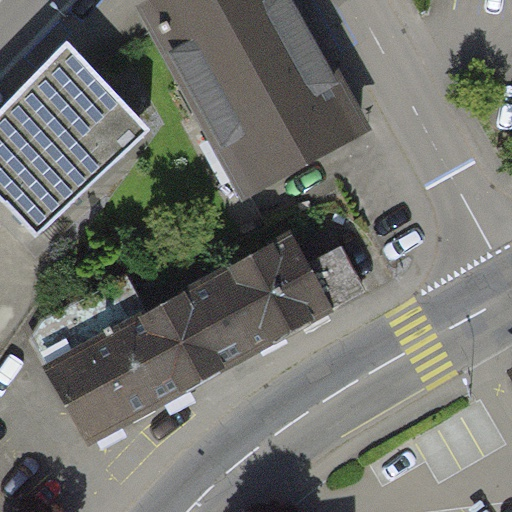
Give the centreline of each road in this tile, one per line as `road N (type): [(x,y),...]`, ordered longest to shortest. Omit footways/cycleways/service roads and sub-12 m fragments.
road 1 (primary): [(511,297),(280,434),(191,511)]
road 2 (residential): [(511,276),(356,0)]
